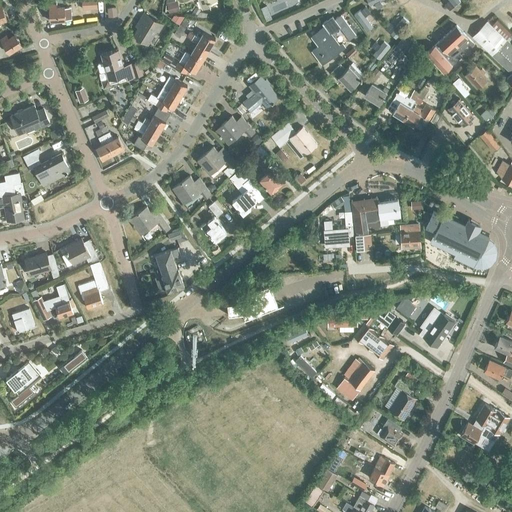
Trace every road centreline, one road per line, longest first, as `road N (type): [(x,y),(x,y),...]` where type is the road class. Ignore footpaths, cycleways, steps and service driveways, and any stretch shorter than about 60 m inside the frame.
road 1 (unknown): [(447,278),(385,280),(184,349),(78,431),(32,451),(0,484)]
road 2 (tertiary): [(0,438),(34,428),(309,203),(365,171)]
road 3 (residential): [(108,206),(142,310),(0,359)]
road 4 (residential): [(392,511),(498,279)]
road 5 (unclassified): [(108,206),(133,195),(188,142),(253,35)]
road 6 (residential): [(253,35),(357,149)]
road 7 (residential): [(108,206),(52,73)]
